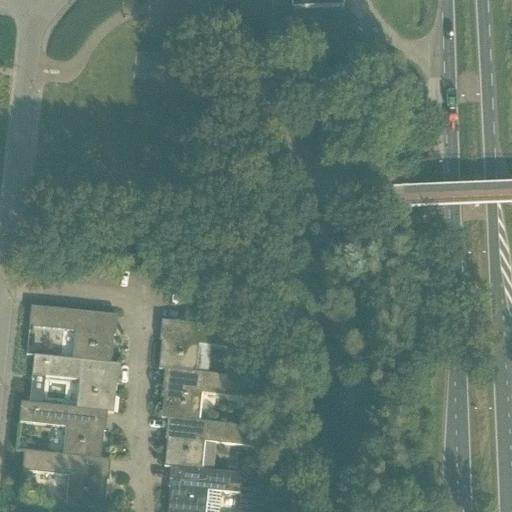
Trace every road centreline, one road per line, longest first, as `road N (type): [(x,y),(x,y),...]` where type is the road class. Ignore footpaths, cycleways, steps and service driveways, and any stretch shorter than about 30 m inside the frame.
road 1 (secondary): [(445,0),(458,511)]
road 2 (secondary): [(511,456),(482,0)]
road 3 (residential): [(142,511),(146,301),(0,284)]
road 4 (residential): [(0,280),(25,74),(41,15)]
